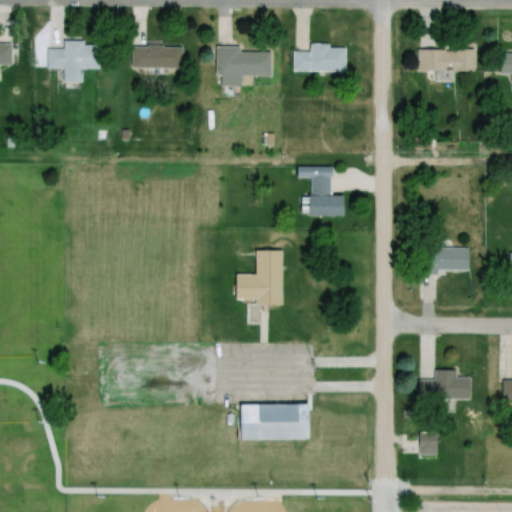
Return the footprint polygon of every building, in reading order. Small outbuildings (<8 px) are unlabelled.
[(81,41),(63,41),(63,9),(54,10),(54,68),(66,68),(67,82),(80,81),(80,68),(97,67),(96,44),(81,44),(81,41)] [(132,66),(132,46),(146,46),(146,41),(162,41),(162,46),(181,47),(181,66),(132,66)] [(11,43),(0,43),(0,65),(11,65),(11,43)] [(292,71),(344,71),(344,47),(327,47),(327,43),(308,43),(308,51),(292,51),(292,71)] [(214,46),(238,46),(238,52),(270,52),(270,77),(243,77),(243,89),(219,89),(219,76),(214,76),(214,46)] [(415,49),(472,48),(473,69),(416,71),(415,49)] [(498,52),(511,52),(511,73),(497,73),(498,52)] [(265,132),(274,132),(274,143),(265,143),(265,132)] [(295,179),(295,166),(331,166),(331,179),(329,179),(329,191),(331,191),(331,196),(341,196),(341,216),(307,216),(307,214),(299,214),(299,192),(309,192),(309,179),(295,179)] [(466,247),(467,271),(411,272),(411,248),(466,247)] [(252,252),(279,253),(279,308),(252,307),(252,302),(232,302),(233,276),(252,277),(252,252)] [(417,376),(431,376),(431,368),(454,368),(453,376),(467,376),(466,395),(417,394),(417,376)] [(501,379),(511,379),(511,398),(501,398),(501,379)] [(236,404),(236,441),(305,442),(306,404),(236,404)] [(418,433),(434,433),(435,453),(419,454),(418,433)]
